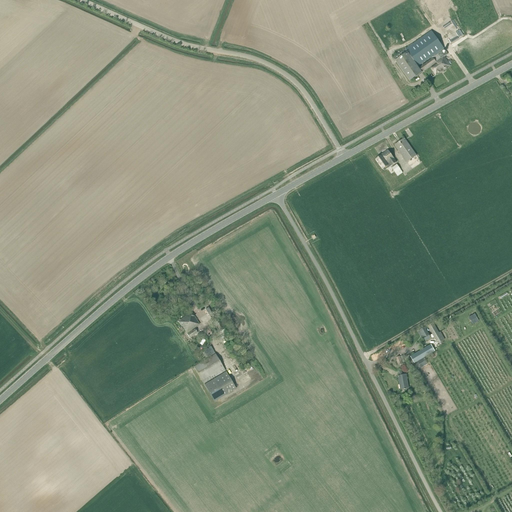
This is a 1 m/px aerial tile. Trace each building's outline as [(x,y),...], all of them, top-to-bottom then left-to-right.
[(437,63),(440,60),(444,57),(448,54),(431,30),(393,57),(396,61),(411,82),(437,63)] [(440,60),(447,69),(451,66),(444,57),(440,60)] [(443,72),(447,69),(440,60),(437,63),(438,64),(432,68),(434,72),(435,71),(438,75),(443,71),(443,72)] [(407,162),(417,155),(404,138),(395,145),(407,162)] [(380,155),(389,168),(397,162),(388,150),(380,155)] [(389,168),(380,155),(379,156),(380,157),(377,160),(384,170),(386,168),(387,170),(389,168)] [(397,164),(392,168),(398,176),(403,173),(397,164)] [(191,313),(183,319),(192,331),(193,330),(192,330),(200,325),(191,313)] [(192,331),(183,319),(180,320),(179,318),(177,320),(178,322),(179,322),(187,333),(189,332),(189,333),(192,331)] [(219,320),(215,323),(219,329),(220,329),(221,331),(224,329),(222,327),(223,326),(219,320)] [(433,323),(427,326),(438,344),(443,341),(433,323)] [(424,328),(418,331),(421,337),(423,336),(425,340),(432,336),(430,333),(427,334),(424,328)] [(195,329),(193,330),(192,331),(189,333),(187,334),(190,338),(197,332),(195,329)] [(431,344),(410,357),(414,363),(417,362),(421,368),(428,364),(424,358),(435,351),(431,344)] [(208,358),(194,367),(204,384),(225,371),(215,354),(211,346),(204,351),(204,352),(203,353),(206,358),(207,357),(208,358)] [(226,372),(204,385),(214,401),(236,388),(226,372)] [(400,390),(409,388),(406,375),(402,375),(402,372),(399,372),(400,376),(398,376),(400,390)]
